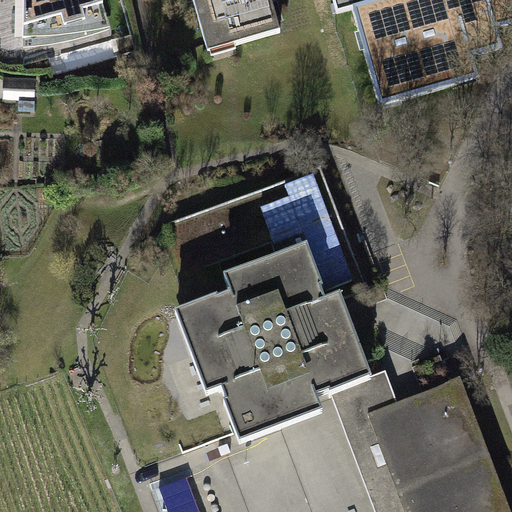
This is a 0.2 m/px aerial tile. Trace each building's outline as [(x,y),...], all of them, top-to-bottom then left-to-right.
[(98,0),(20,0),(19,49),(107,32),(98,0)] [(267,0),(189,0),(205,53),(278,33),(267,0)] [(511,0),(396,0),(356,11),(382,102),(474,77),(468,55),(496,47),(490,27),(511,20),(511,0)] [(32,78),(0,76),(0,102),(32,102),(32,78)] [(272,245),(278,261),(307,250),(327,304),(340,299),(341,301),(367,291),(321,170),(165,229),(184,278),(272,245)] [(372,382),(341,301),(340,299),(327,304),(307,250),(278,261),(224,282),(230,296),(218,301),(217,299),(175,315),(206,398),(222,393),(226,404),(222,405),(240,447),(333,412),(329,399),(372,382)] [(333,412),(372,511),(503,511),(456,382),(398,405),(387,376),(372,382),(329,399),(333,412)]
